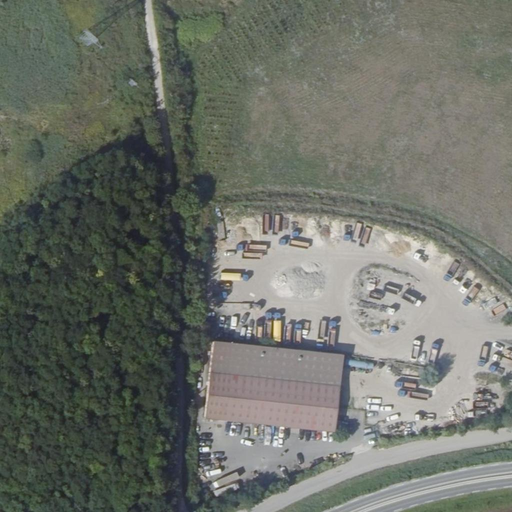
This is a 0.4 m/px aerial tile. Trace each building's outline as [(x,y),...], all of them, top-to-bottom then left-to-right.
[(364,228),(366,215),(361,214),(358,227),(364,228)] [(390,240),(394,225),(388,223),(384,239),(390,240)] [(358,234),(357,241),(368,243),(369,236),(358,234)] [(439,249),(441,236),(435,235),(433,248),(439,249)] [(449,255),(452,240),(446,239),(443,254),(449,255)] [(480,272),(477,282),(484,284),(487,274),(480,272)] [(487,285),(491,290),(499,282),(495,277),(487,285)] [(500,310),(511,308),(511,302),(499,305),(500,310)] [(337,355),(209,332),(196,409),(322,433),(337,355)] [(511,359),(504,356),(501,364),(511,368),(511,359)] [(444,377),(450,378),(453,364),(447,363),(444,377)] [(432,368),(430,381),(435,382),(438,369),(432,368)] [(438,438),(404,444),(405,449),(438,443),(438,438)] [(217,474),(197,485),(200,491),(221,481),(217,474)]
